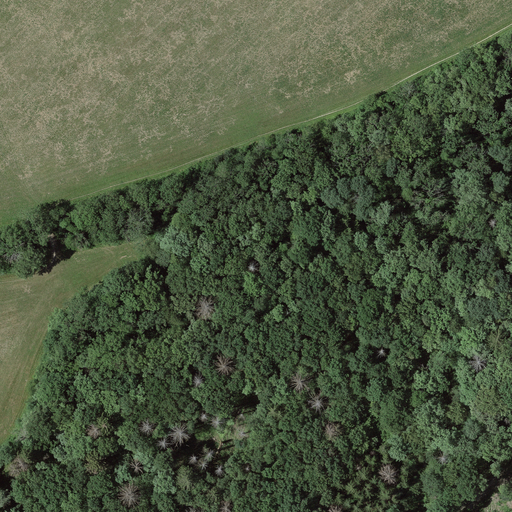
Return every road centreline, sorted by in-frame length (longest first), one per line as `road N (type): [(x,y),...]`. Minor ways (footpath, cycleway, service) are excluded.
road 1 (track): [(511,21),(399,83),(281,132),(43,205),(58,264),(0,276)]
road 2 (track): [(389,511),(505,331)]
